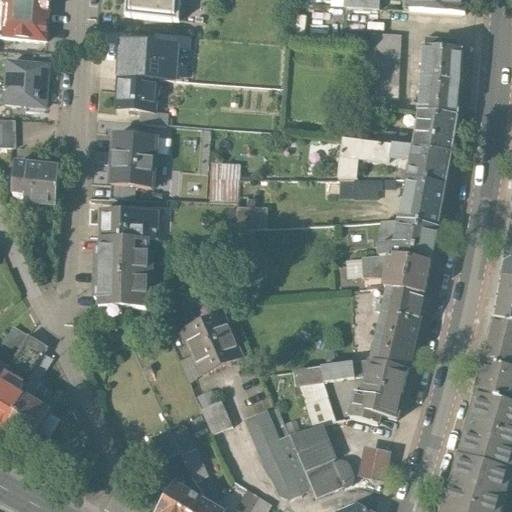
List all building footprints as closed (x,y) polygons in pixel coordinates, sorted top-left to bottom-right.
[(50,0),(0,0),(0,9),(1,9),(0,19),(0,39),(47,44),(50,0)] [(180,0),(126,0),(125,18),(179,22),(180,0)] [(379,0),(343,0),(343,8),(379,10),(379,0)] [(410,0),(409,12),(465,15),(465,0),(410,0)] [(131,41),(152,41),(152,31),(131,31),(131,41)] [(154,34),(153,46),(177,48),(189,49),(190,37),(154,34)] [(399,37),(367,35),(365,70),(376,71),(374,97),(396,98),(399,37)] [(121,44),(119,78),(156,81),(174,82),(177,48),(153,46),(121,44)] [(462,53),(426,50),(421,115),(457,119),(462,53)] [(49,56),(33,55),(32,67),(8,65),(5,105),(26,106),(26,113),(45,114),(49,56)] [(156,81),(119,78),(116,110),(154,113),(156,81)] [(457,119),(421,115),(416,150),(452,154),(457,119)] [(14,123),(0,122),(0,136),(14,136),(14,123)] [(157,139),(116,135),(111,186),(134,189),(152,190),(157,139)] [(0,149),(14,150),(14,136),(0,136),(0,149)] [(416,150),(344,143),(342,162),(392,166),(393,161),(402,162),(414,157),(409,181),(445,188),(452,154),(416,150)] [(209,199),(238,199),(239,162),(210,161),(209,199)] [(60,169),(29,165),(16,163),(13,196),(25,197),(24,205),(56,208),(60,169)] [(445,188),(409,181),(400,223),(436,231),(445,188)] [(134,189),(111,186),(109,200),(133,201),(134,189)] [(267,230),(268,207),(237,206),(236,229),(267,230)] [(157,214),(101,212),(100,240),(142,242),(143,231),(157,231),(157,214)] [(436,231),(400,223),(395,246),(377,248),(379,261),(389,260),(429,268),(436,231)] [(142,242),(100,240),(100,248),(96,248),(95,259),(99,259),(99,289),(94,288),(94,299),(98,299),(98,308),(145,309),(146,296),(150,296),(152,255),(147,255),(148,242),(142,242)] [(511,245),(508,245),(501,279),(511,281),(511,245)] [(429,268),(389,260),(379,261),(362,263),(364,276),(381,274),(388,272),(384,292),(423,299),(429,268)] [(511,281),(501,279),(494,321),(511,325),(511,281)] [(221,317),(181,335),(181,336),(192,360),(201,379),(241,361),(221,317)] [(419,326),(381,317),(371,363),(408,372),(419,326)] [(511,325),(494,321),(483,364),(511,371),(511,325)] [(27,335),(12,325),(0,344),(0,359),(9,365),(27,335)] [(47,347),(27,335),(9,365),(8,366),(0,379),(0,382),(18,393),(47,347)] [(181,336),(169,341),(180,365),(192,360),(181,336)] [(408,372),(371,363),(322,371),(324,385),(366,378),(362,398),(355,397),(352,409),(351,409),(348,421),(363,425),(365,415),(396,423),(408,372)] [(474,398),(479,399),(511,407),(511,371),(483,364),(474,398)] [(324,385),(322,371),(293,375),(295,389),(324,385)] [(0,382),(0,427),(5,431),(25,398),(18,393),(0,382)] [(324,385),(295,389),(297,401),(295,401),(298,410),(305,408),(306,410),(329,402),(324,385)] [(25,398),(5,431),(28,445),(36,431),(37,430),(48,411),(25,398)] [(511,407),(479,399),(476,409),(474,409),(463,446),(465,446),(461,461),(511,475),(511,470),(511,407)] [(223,400),(202,408),(212,435),(233,427),(223,400)] [(329,402),(306,410),(307,414),(301,415),(306,429),(312,427),(314,432),(323,429),(336,425),(329,402)] [(59,419),(48,411),(37,430),(36,431),(48,438),(59,419)] [(188,424),(145,437),(153,461),(195,447),(188,424)] [(337,463),(323,429),(314,432),(291,440),(306,475),(333,464),(337,463)] [(199,446),(182,452),(192,482),(209,476),(199,446)] [(385,485),(391,456),(364,451),(359,480),(385,485)] [(461,461),(459,470),(457,470),(446,505),(449,505),(446,511),(500,511),(501,511),(499,510),(503,496),(505,496),(511,475),(461,461)] [(333,464),(306,475),(316,501),(343,491),(333,464)] [(194,511),(200,502),(171,486),(156,511),(194,511)] [(237,510),(241,511),(268,511),(274,502),(246,490),(237,510)] [(226,511),(217,507),(214,511),(200,502),(194,511),(226,511)]
